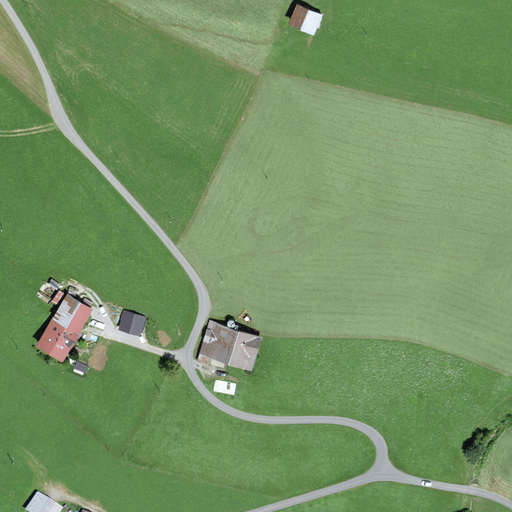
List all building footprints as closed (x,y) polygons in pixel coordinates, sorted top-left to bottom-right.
[(313,30),(321,13),(299,3),(291,20),(313,30)] [(53,317),(75,330),(75,329),(89,307),(68,294),(53,317)] [(123,307),(119,326),(143,331),(146,312),(123,307)] [(79,331),(75,329),(75,330),(53,317),(40,339),(64,354),(79,331)] [(211,352),(249,364),(259,335),(210,320),(197,360),(208,363),(211,352)] [(30,511),(31,511),(57,511),(60,508),(41,495),(30,511)]
